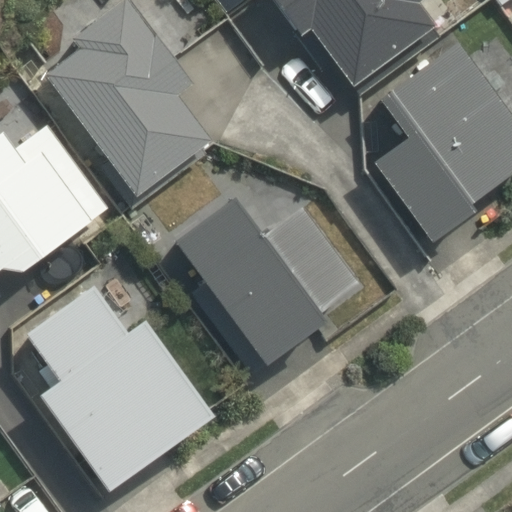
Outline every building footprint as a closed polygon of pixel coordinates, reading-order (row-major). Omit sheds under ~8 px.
[(261,0),(299,51),(312,42),(354,99),(444,33),(424,7),(433,0),(261,0)] [(142,8),(45,86),(142,204),(211,148),(176,105),(203,83),(142,8)] [(413,146),(372,174),(433,261),(486,223),(481,215),(511,193),(511,129),(459,53),(384,105),(413,146)] [(103,209),(42,126),(9,151),(0,138),(0,268),(18,272),(103,209)] [(230,181),(163,231),(273,381),(374,307),(312,223),(279,247),(230,181)] [(105,271),(127,253),(109,231),(87,249),(105,271)] [(122,342),(85,294),(30,336),(71,390),(50,405),(106,480),(141,454),(137,449),(158,433),(163,440),(199,413),(137,330),(122,342)]
